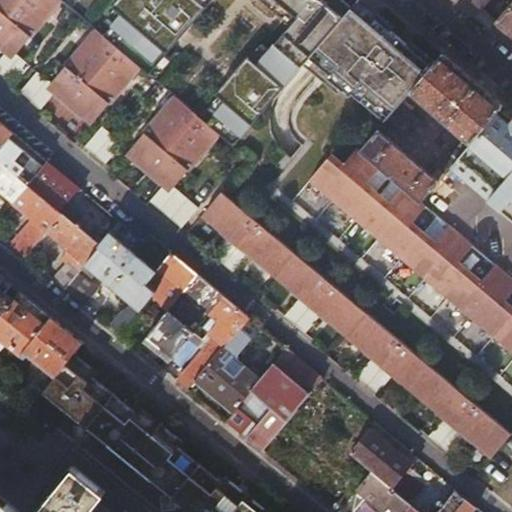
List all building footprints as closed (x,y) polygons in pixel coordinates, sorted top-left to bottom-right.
[(0,0),(0,11),(8,18),(22,0),(0,0)] [(51,16),(63,1),(62,0),(22,0),(8,18),(30,36),(32,38),(47,19),(41,15),(45,11),(51,16)] [(132,0),(103,34),(119,48),(143,68),(150,75),(212,0),(281,0),(298,14),(207,122),(221,134),(234,146),(309,57),(352,6),(356,0),(132,0)] [(472,0),(482,8),(489,0),(472,0)] [(511,3),(497,21),(511,33),(511,3)] [(373,24),(352,6),(309,57),(329,73),(327,76),(351,96),(354,94),(386,121),(388,118),(402,102),(411,91),(433,66),(378,19),(373,24)] [(15,53),(30,36),(8,18),(0,11),(0,48),(5,52),(9,47),(15,53)] [(41,15),(47,19),(51,16),(45,11),(41,15)] [(88,85),(119,48),(103,34),(96,29),(84,44),(89,48),(85,52),(80,48),(65,66),(66,67),(88,85)] [(89,48),(84,44),(80,48),(85,52),(89,48)] [(19,56),(15,53),(9,47),(5,52),(0,57),(0,73),(3,76),(19,56)] [(130,83),(143,68),(119,48),(88,85),(109,104),(111,105),(127,87),(121,83),(125,79),(130,83)] [(467,137),(471,141),(487,123),(503,104),(443,54),(433,66),(411,91),(467,137)] [(30,66),(19,56),(3,76),(14,85),(30,66)] [(109,104),(88,85),(66,67),(52,84),(59,90),(54,96),(67,106),(71,101),(75,104),(71,109),(84,120),(88,115),(95,121),(109,104)] [(21,92),(31,101),(48,81),(38,73),(21,92)] [(121,83),(127,87),(130,83),(125,79),(121,83)] [(59,90),(52,84),(48,81),(31,101),(42,110),(54,96),(59,90)] [(166,152),(198,114),(175,95),(162,111),(167,115),(164,119),(158,114),(143,132),(145,134),(166,152)] [(67,106),(71,109),(75,104),(71,101),(67,106)] [(402,102),(388,118),(408,136),(422,119),(402,102)] [(511,111),(503,104),(487,123),(502,137),(511,125),(511,111)] [(167,115),(162,111),(158,114),(164,119),(167,115)] [(208,150),(221,134),(207,122),(198,114),(166,152),(188,170),(189,171),(204,154),(199,149),(203,145),(208,150)] [(0,148),(14,131),(6,124),(0,118),(0,148)] [(448,168),(511,221),(511,125),(502,137),(487,123),(471,141),(448,168)] [(86,147),(96,156),(113,136),(102,127),(86,147)] [(438,180),(379,129),(362,149),(382,167),(404,184),(421,200),(438,180)] [(0,159),(28,183),(45,163),(48,159),(14,131),(0,148),(0,159)] [(173,187),(188,170),(166,152),(145,134),(130,151),(137,157),(133,162),(145,172),(149,167),(154,171),(150,176),(163,187),(167,182),(173,187)] [(123,145),(113,136),(96,156),(100,159),(106,164),(123,145)] [(471,141),(467,137),(458,148),(454,145),(436,166),(444,173),(448,168),(471,141)] [(199,149),(204,154),(208,150),(203,145),(199,149)] [(369,183),(382,167),(362,149),(358,146),(345,162),(333,152),(310,180),(511,350),(511,303),(506,299),(511,292),(511,276),(497,264),(484,280),(462,261),(475,245),(450,224),(437,240),(415,221),(428,205),(421,200),(404,184),(391,201),(369,183)] [(0,190),(13,201),(23,190),(28,183),(0,159),(0,190)] [(77,190),(45,163),(28,183),(34,188),(60,210),(77,190)] [(145,172),(150,176),(154,171),(149,167),(145,172)] [(177,191),(173,187),(167,182),(163,187),(151,202),(161,210),(177,191)] [(23,190),(13,201),(32,217),(11,243),(27,256),(48,229),(63,212),(60,210),(34,188),(28,183),(23,190)] [(214,255),(225,264),(241,244),(260,221),(225,192),(223,190),(204,214),(223,229),(226,225),(230,228),(227,232),(230,236),(214,255)] [(188,200),(177,191),(161,210),(172,219),(188,200)] [(199,209),(188,200),(172,219),(182,228),(199,209)] [(69,258),(54,278),(66,288),(80,270),(83,266),(102,244),(100,243),(86,231),(63,212),(48,229),(69,246),(63,254),(69,258)] [(276,274),(296,251),(288,244),(260,221),(241,244),(225,264),(235,272),(252,253),(255,256),(259,253),(262,256),(259,260),(276,274)] [(157,270),(111,232),(110,231),(100,243),(102,244),(83,266),(89,271),(92,267),(135,303),(127,307),(112,325),(121,333),(156,290),(153,287),(147,282),(151,277),(157,270)] [(158,268),(185,291),(200,273),(173,250),(158,268)] [(286,315),(296,324),(312,305),(332,281),(296,251),(276,274),(287,284),(294,289),(297,285),(302,288),(298,293),(302,296),(286,315)] [(100,286),(80,270),(66,288),(85,304),(100,286)] [(0,299),(13,283),(0,272),(0,299)] [(185,291),(211,312),(225,294),(200,273),(185,291)] [(158,282),(151,277),(147,282),(153,287),(158,282)] [(348,335),(368,312),(340,288),(332,281),(312,305),(296,324),(307,333),(323,314),(327,317),(331,313),(335,316),(331,320),(348,335)] [(23,353),(53,316),(22,290),(0,317),(0,369),(6,374),(23,353)] [(215,335),(178,380),(189,389),(250,315),(231,299),(225,294),(211,312),(201,324),(215,335)] [(146,339),(171,360),(173,359),(195,331),(169,310),(146,339)] [(359,376),(369,384),(384,365),(404,342),(395,335),(368,312),(348,335),(366,350),(370,346),(373,348),(370,353),(374,357),(359,376)] [(235,355),(261,324),(250,315),(189,389),(194,393),(201,384),(233,411),(250,390),(261,376),(235,355)] [(30,352),(57,375),(75,353),(81,345),(84,341),(53,316),(23,353),(26,356),(30,352)] [(204,339),(195,331),(173,359),(182,367),(204,339)] [(420,395),(440,372),(404,342),(384,365),(369,384),(379,393),(395,374),(398,377),(402,372),(406,376),(402,380),(420,395)] [(261,376),(298,407),(324,377),(286,345),(261,376)] [(159,488),(161,500),(174,510),(185,508),(189,511),(267,511),(227,478),(222,483),(180,448),(184,443),(139,405),(134,410),(94,377),(98,372),(75,353),(57,375),(43,392),(75,418),(76,431),(87,440),(98,438),(107,445),(115,452),(113,455),(114,461),(136,479),(141,473),(151,481),(159,488)] [(398,377),(402,380),(406,376),(402,372),(398,377)] [(429,435),(440,444),(456,425),(475,402),(442,374),(440,372),(420,395),(438,410),(441,405),(446,409),(442,413),(445,416),(429,435)] [(298,407),(261,376),(250,390),(233,411),(226,419),(263,449),(298,407)] [(492,456),(511,432),(497,420),(475,402),(456,425),(440,444),(451,453),(466,434),(470,437),(474,433),(478,436),(474,440),(492,456)] [(414,464),(371,428),(351,452),(373,470),(394,488),(414,464)] [(77,441),(87,440),(76,431),(77,441)] [(115,452),(107,445),(102,452),(114,461),(113,455),(115,452)] [(107,511),(97,504),(107,491),(85,473),(76,466),(37,511),(22,511),(0,493),(0,511),(107,511)] [(386,511),(387,511),(402,511),(411,502),(402,494),(394,488),(373,470),(339,510),(340,511),(353,511),(367,495),(386,511)] [(146,487),(151,481),(141,473),(136,479),(146,487)] [(472,511),(478,506),(457,489),(438,511),(472,511)] [(164,511),(174,510),(161,500),(164,511)] [(423,511),(411,502),(402,511),(423,511)]
